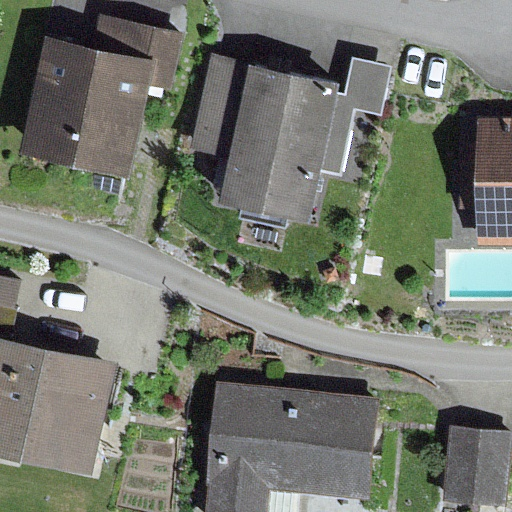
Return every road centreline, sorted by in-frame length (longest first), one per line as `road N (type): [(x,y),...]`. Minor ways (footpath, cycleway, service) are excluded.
road 1 (residential): [(0,223),(142,261),(304,332),(380,350),(511,358)]
road 2 (residential): [(318,0),(511,32)]
